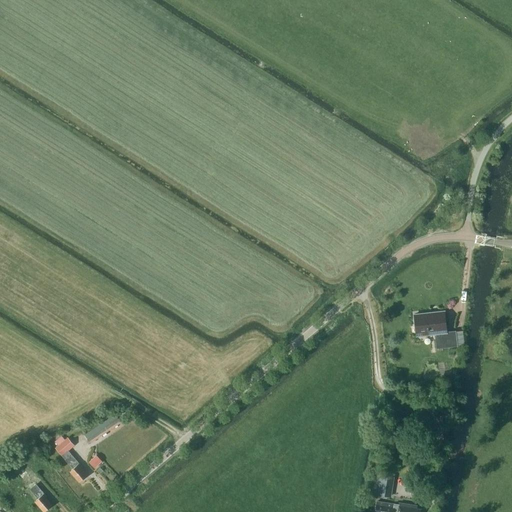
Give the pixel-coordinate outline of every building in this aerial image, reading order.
[(438,314),(438,315),(433,316),(433,312),(415,314),(417,336),(435,334),(437,348),(458,346),(456,331),(447,332),(445,313),(438,314)] [(90,443),(122,422),(119,417),(87,439),(90,443)] [(68,450),(69,448),(64,441),(56,448),(62,455),(68,450)] [(82,467),(68,450),(62,455),(74,468),(70,471),(80,482),(88,475),(81,467),(82,467)] [(92,458),(88,462),(95,468),(98,464),(92,458)] [(19,470),(16,473),(21,479),(28,473),(20,464),(16,467),(19,470)] [(389,496),(392,476),(377,474),(374,494),(389,496)] [(46,497),(47,497),(36,484),(31,489),(39,498),(35,501),(45,511),(53,505),(46,497)] [(420,511),(421,509),(417,508),(417,505),(400,503),(399,508),(394,507),(395,504),(377,501),(375,511),(420,511)]
